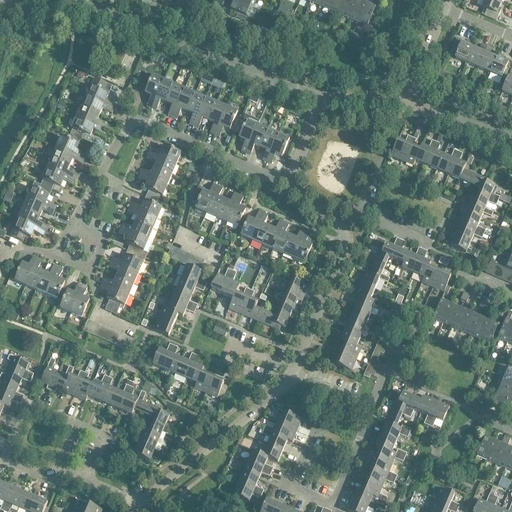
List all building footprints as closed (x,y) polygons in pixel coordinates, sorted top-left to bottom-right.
[(247,18),(252,8),(233,0),(230,6),(223,3),(221,6),(247,18)] [(232,0),(233,0),(252,8),(255,0),(232,0)] [(333,0),(322,0),(320,6),(329,10),(333,0)] [(344,0),(333,0),(329,10),(339,14),(344,0)] [(356,0),(344,0),(339,14),(348,18),(356,0)] [(366,3),(359,0),(356,0),(348,18),(358,22),(366,3)] [(502,2),(495,0),(484,0),(481,8),(486,10),(484,16),(496,21),(501,10),(499,9),(502,2)] [(366,3),(358,22),(367,26),(375,7),(366,3)] [(451,51),(457,54),(455,59),(467,64),(473,49),(466,46),(467,44),(456,39),(451,51)] [(473,49),(467,64),(478,69),(487,47),(481,44),(478,51),(473,49)] [(487,47),(478,69),(490,73),(496,59),(490,56),(493,50),(487,47)] [(124,58),(127,52),(116,48),(113,53),(124,58)] [(122,63),(124,58),(113,53),(111,59),(122,63)] [(155,56),(153,62),(160,65),(163,59),(155,56)] [(120,69),(122,63),(111,59),(109,64),(120,69)] [(504,74),(509,76),(511,68),(511,62),(504,59),(503,62),(496,59),(490,73),(501,79),(504,74)] [(117,74),(120,69),(109,64),(106,70),(117,74)] [(502,93),(511,97),(511,68),(509,76),(502,93)] [(104,75),(115,80),(117,74),(106,70),(104,75)] [(152,109),(163,81),(147,74),(142,85),(148,87),(145,94),(151,97),(147,107),(152,109)] [(94,79),(86,98),(114,110),(116,105),(106,101),(112,87),(94,79)] [(163,81),(152,109),(156,111),(160,101),(166,103),(174,86),(163,81)] [(173,118),(184,90),(174,86),(166,103),(172,106),(168,116),(173,118)] [(187,112),(195,95),(184,90),(173,118),(177,120),(181,110),(187,112)] [(194,127),(205,99),(195,95),(187,112),(193,115),(189,125),(194,127)] [(82,108),(99,116),(102,110),(112,114),(114,110),(86,98),(82,108)] [(208,121),(216,104),(205,99),(194,127),(198,129),(202,119),(208,121)] [(215,136),(226,108),(216,104),(208,121),(214,124),(210,134),(215,136)] [(77,119),(105,131),(107,126),(97,122),(99,116),(82,108),(77,119)] [(237,113),(226,108),(215,136),(219,138),(223,128),(235,133),(240,122),(234,119),(237,113)] [(258,126),(260,122),(243,115),(240,122),(235,133),(241,135),(239,139),(245,142),(241,152),(246,154),(258,126)] [(70,135),(81,140),(83,134),(90,137),(93,131),(103,135),(105,131),(77,119),(70,135)] [(260,148),(268,131),(258,126),(246,154),(250,156),(254,146),(260,148)] [(267,163),(278,135),(268,131),(260,148),(266,151),(262,161),(267,163)] [(70,135),(68,141),(61,138),(56,149),(84,160),(86,156),(76,152),(81,140),(70,135)] [(289,140),(278,135),(267,163),(271,165),(275,155),(282,157),(289,140)] [(404,145),(397,142),(391,157),(402,162),(412,138),(408,136),(404,145)] [(420,151),(419,151),(413,148),(416,140),(412,138),(402,162),(413,167),(415,162),(420,151)] [(419,151),(420,151),(415,162),(426,166),(436,143),(432,141),(428,149),(421,146),(419,151)] [(440,145),(436,143),(426,166),(437,171),(443,156),(437,153),(440,145)] [(149,154),(176,166),(181,155),(163,147),(160,153),(150,149),(149,154)] [(458,152),(448,176),(459,181),(464,170),(465,166),(466,165),(465,165),(459,162),(462,154),(464,149),(460,148),(458,152)] [(52,159),(70,167),(72,161),(82,165),(84,160),(56,149),(52,159)] [(450,159),(443,156),(437,171),(448,176),(458,152),(454,150),(450,159)] [(176,166),(149,154),(147,158),(157,162),(154,168),(172,176),(176,166)] [(465,165),(466,165),(465,166),(469,168),(473,159),(469,157),(465,165)] [(47,169),(75,181),(77,177),(67,173),(70,167),(52,159),(47,169)] [(172,176),(154,168),(151,174),(141,170),(140,175),(167,186),(172,176)] [(52,191),(54,185),(60,188),(63,182),(73,186),(75,181),(47,169),(40,186),(52,191)] [(481,190),(485,180),(464,170),(459,181),(481,190)] [(167,186),(140,175),(138,179),(148,183),(145,190),(148,191),(146,197),(157,201),(160,196),(162,197),(167,186)] [(498,202),(499,198),(491,194),(494,187),(490,185),(491,182),(485,180),(481,190),(479,194),(498,202)] [(34,183),(31,189),(27,199),(54,211),(56,207),(46,203),(52,191),(40,186),(34,183)] [(193,200),(192,202),(197,204),(195,209),(206,214),(218,187),(213,185),(209,195),(203,192),(204,189),(198,187),(193,200)] [(222,188),(218,187),(206,214),(217,219),(224,201),(218,198),(222,188)] [(230,204),(224,201),(217,219),(227,223),(239,195),(234,194),(230,204)] [(496,206),(498,202),(479,194),(476,201),(471,199),(470,203),(485,209),(488,203),(496,206)] [(243,197),(239,195),(227,223),(238,228),(238,227),(244,230),(248,219),(243,216),(245,210),(239,207),(243,197)] [(157,201),(146,197),(141,208),(131,204),(129,208),(157,220),(162,209),(155,207),(157,201)] [(22,210),(40,218),(43,212),(53,216),(54,211),(27,199),(22,210)] [(493,213),(485,209),(470,203),(465,214),(480,221),(483,214),(491,217),(493,213)] [(157,220),(129,208),(127,213),(137,217),(135,223),(152,231),(157,220)] [(18,220),(45,232),(47,228),(37,224),(40,218),(22,210),(18,220)] [(255,222),(248,219),(244,230),(241,237),(252,241),(263,214),(259,212),(255,222)] [(268,216),(263,214),(252,241),(262,246),(270,228),(264,225),(268,216)] [(465,214),(460,225),(483,235),(488,237),(490,233),(485,230),(485,231),(477,227),(480,221),(465,214)] [(45,232),(18,220),(13,231),(11,237),(23,242),(25,237),(31,239),(34,233),(44,237),(45,232)] [(262,246),(273,250),(284,223),(280,221),(276,231),(270,228),(262,246)] [(152,231),(135,223),(132,229),(122,225),(120,229),(148,241),(152,231)] [(284,223),(273,250),(283,255),(291,237),(285,234),(289,225),(284,223)] [(482,239),(483,235),(460,225),(455,236),(470,243),(473,236),(482,239)] [(148,241),(120,229),(118,234),(128,238),(126,245),(129,246),(127,251),(145,259),(147,254),(148,254),(153,243),(148,241)] [(297,240),(291,237),(283,255),(293,259),(305,232),(301,230),(297,240)] [(305,232),(293,259),(304,264),(309,253),(313,255),(315,251),(311,249),(312,246),(306,243),(310,233),(305,232)] [(468,249),(470,243),(455,236),(450,247),(474,257),(476,253),(468,249)] [(393,247),(386,244),(384,248),(381,247),(378,253),(389,258),(393,259),(401,241),(397,239),(393,247)] [(393,259),(400,262),(397,267),(402,269),(408,254),(401,251),(405,243),(401,241),(393,259)] [(173,261),(177,250),(172,247),(167,258),(173,261)] [(402,269),(413,274),(423,250),(419,249),(415,257),(408,254),(402,269)] [(178,263),(183,252),(177,250),(173,261),(178,263)] [(413,274),(423,279),(424,279),(428,269),(431,264),(424,261),(427,252),(423,250),(413,274)] [(112,259),(110,263),(138,275),(145,259),(127,251),(122,263),(112,259)] [(183,265),(188,254),(183,252),(178,263),(183,265)] [(378,253),(369,275),(379,280),(388,283),(389,279),(381,275),(389,258),(378,253)] [(186,267),(189,267),(193,256),(188,254),(183,265),(186,267)] [(189,267),(194,270),(199,259),(193,256),(189,267)] [(26,286),(37,259),(33,257),(28,267),(22,264),(19,270),(14,268),(9,279),(26,286)] [(36,291),(43,273),(38,271),(42,261),(37,259),(26,286),(36,291)] [(199,259),(194,270),(200,272),(205,261),(199,259)] [(490,262),(485,274),(491,276),(496,264),(490,262)] [(138,275),(110,263),(108,268),(118,272),(116,278),(133,286),(138,275)] [(496,264),(491,276),(496,278),(501,267),(496,264)] [(46,295),(58,268),(54,266),(49,276),(43,273),(36,291),(46,295)] [(202,273),(200,272),(194,270),(189,267),(186,267),(182,278),(205,288),(207,284),(199,280),(202,273)] [(502,281),(507,269),(504,268),(501,267),(496,278),(502,281)] [(57,300),(62,289),(65,282),(58,280),(63,270),(58,268),(46,295),(57,300)] [(428,269),(424,279),(423,279),(421,283),(433,288),(439,273),(428,269)] [(507,283),(511,272),(511,271),(507,269),(502,281),(507,283)] [(222,295),(232,272),(228,270),(224,278),(217,275),(211,290),(222,295)] [(233,300),(235,295),(236,295),(240,285),(233,282),(236,273),(232,272),(222,295),(233,300)] [(379,280),(369,275),(364,273),(359,284),(375,291),(379,280)] [(439,273),(433,288),(444,293),(447,286),(450,278),(439,273)] [(288,292),(304,298),(308,287),(285,277),(283,282),(291,285),(288,292)] [(133,286),(116,278),(113,284),(103,280),(101,284),(129,296),(133,286)] [(203,292),(205,288),(182,278),(177,289),(192,295),(195,289),(203,292)] [(83,286),(78,284),(74,294),(62,289),(57,300),(63,302),(60,309),(71,314),(83,286)] [(115,303),(121,305),(124,307),(129,296),(101,284),(99,289),(109,293),(107,299),(109,301),(115,303)] [(359,297),(360,297),(370,301),(375,291),(359,284),(355,295),(359,297)] [(83,286),(71,314),(82,318),(89,301),(83,298),(87,288),(83,286)] [(189,302),(192,295),(177,289),(172,300),(196,310),(198,306),(189,302)] [(242,298),(236,295),(235,295),(233,300),(229,310),(240,315),(250,291),(246,289),(242,298)] [(251,319),(256,309),(258,304),(251,301),(254,293),(250,291),(240,315),(251,319)] [(277,295),(275,300),(283,303),(299,310),(304,298),(288,292),(285,299),(277,295)] [(360,297),(359,297),(355,308),(370,314),(375,303),(370,301),(360,297)] [(194,314),(196,310),(172,300),(168,311),(167,311),(178,315),(178,316),(183,318),(186,311),(194,314)] [(442,323),(450,304),(441,300),(433,319),(442,323)] [(109,301),(105,310),(111,313),(115,303),(109,301)] [(111,313),(116,315),(121,305),(115,303),(111,313)] [(299,310),(283,303),(281,310),(272,306),(271,311),(289,319),(292,312),(297,314),(299,310)] [(450,304),(442,323),(452,327),(460,308),(450,304)] [(365,325),(370,314),(355,308),(350,319),(365,325)] [(461,331),(469,312),(460,308),(452,327),(461,331)] [(178,315),(167,311),(168,311),(163,309),(158,320),(173,326),(178,316),(178,315)] [(273,328),(277,318),(269,315),(256,309),(251,319),(273,328)] [(15,311),(11,320),(16,322),(20,313),(15,311)] [(269,315),(277,318),(273,328),(279,331),(280,328),(284,330),(289,319),(271,311),(269,315)] [(471,335),(479,316),(469,312),(461,331),(471,335)] [(507,342),(511,331),(511,322),(509,321),(511,314),(511,313),(509,312),(498,338),(507,342)] [(480,340),(489,321),(479,316),(471,335),(480,340)] [(350,319),(346,330),(361,336),(365,325),(350,319)] [(94,323),(88,320),(83,331),(89,334),(94,323)] [(173,326),(158,320),(153,331),(168,338),(173,326)] [(498,325),(489,321),(480,340),(490,344),(498,325)] [(89,334),(94,336),(99,325),(94,323),(89,334)] [(99,325),(94,336),(100,339),(105,328),(99,325)] [(227,332),(215,327),(213,333),(224,338),(227,332)] [(105,328),(100,339),(105,341),(110,330),(105,328)] [(105,341),(110,343),(115,332),(110,330),(105,341)] [(346,344),(346,343),(356,348),(361,336),(346,330),(341,342),(346,344)] [(115,332),(110,343),(116,346),(121,335),(115,332)] [(121,335),(116,346),(121,348),(126,337),(121,335)] [(121,348),(127,350),(132,339),(126,337),(121,348)] [(450,339),(447,345),(453,347),(456,341),(450,339)] [(346,343),(346,344),(341,355),(356,361),(361,350),(356,348),(346,343)] [(170,345),(166,353),(159,350),(152,365),(164,370),(174,347),(170,345)] [(164,370),(175,375),(181,360),(175,357),(178,348),(174,347),(164,370)] [(192,354),(188,362),(181,360),(175,375),(186,380),(196,356),(192,354)] [(356,361),(341,355),(336,366),(351,372),(356,361)] [(11,362),(8,369),(32,379),(33,375),(25,371),(28,364),(9,356),(7,360),(11,362)] [(200,358),(196,356),(186,380),(197,384),(201,374),(202,374),(204,369),(197,366),(200,358)] [(46,390),(50,391),(59,372),(52,369),(55,361),(51,359),(41,383),(48,386),(46,390)] [(63,392),(70,377),(74,369),(69,367),(65,375),(59,372),(50,391),(55,393),(56,389),(63,392)] [(502,377),(511,381),(511,369),(507,368),(502,377)] [(30,383),(32,379),(8,369),(5,376),(1,374),(0,377),(0,378),(19,386),(21,380),(30,383)] [(70,377),(63,392),(74,397),(84,374),(80,372),(77,380),(70,377)] [(87,397),(92,387),(92,386),(85,384),(88,375),(84,374),(74,397),(85,402),(88,397),(87,397)] [(197,384),(194,389),(206,394),(212,379),(202,374),(201,374),(197,384)] [(92,386),(92,387),(87,397),(88,397),(98,402),(108,378),(104,376),(101,384),(94,381),(92,386)] [(511,392),(511,381),(502,377),(498,387),(511,392)] [(16,393),(19,386),(0,378),(0,383),(2,384),(0,387),(0,391),(22,401),(24,397),(16,393)] [(108,378),(98,402),(109,406),(116,391),(109,388),(113,380),(108,378)] [(212,379),(206,394),(217,399),(224,383),(212,379)] [(116,391),(109,406),(120,411),(130,387),(126,386),(123,394),(116,391)] [(120,411),(132,416),(134,411),(138,400),(131,398),(135,389),(130,387),(120,411)] [(511,404),(511,392),(498,387),(494,396),(511,404)] [(0,404),(4,406),(4,407),(9,409),(12,402),(20,405),(22,401),(0,391),(0,404)] [(134,411),(152,419),(157,408),(142,402),(146,394),(141,392),(138,400),(134,411)] [(406,407),(402,415),(406,417),(414,398),(403,393),(401,398),(398,396),(395,402),(406,407)] [(406,417),(410,419),(414,410),(421,414),(427,398),(423,396),(421,401),(414,398),(406,417)] [(490,406),(509,414),(511,407),(511,404),(494,396),(490,406)] [(421,414),(427,416),(424,425),(428,426),(438,403),(427,398),(421,414)] [(396,428),(402,415),(406,407),(395,402),(386,424),(396,428)] [(428,426),(432,428),(436,420),(443,423),(449,408),(438,403),(428,426)] [(172,432),(174,428),(166,424),(169,417),(165,416),(166,412),(157,408),(152,419),(155,420),(154,424),(172,432)] [(276,415),(285,419),(281,427),(296,434),(302,421),(278,411),(276,415)] [(159,440),(159,439),(162,433),(170,436),(172,432),(154,424),(151,431),(146,429),(144,433),(159,440)] [(409,434),(400,431),(400,430),(396,428),(386,424),(381,435),(396,442),(399,435),(407,439),(409,434)] [(402,426),(400,430),(400,431),(409,434),(411,430),(402,426)] [(273,435),(273,434),(275,430),(265,427),(264,431),(273,435)] [(287,441),(292,443),(296,434),(281,427),(277,436),(287,440),(287,441)] [(488,430),(477,456),(487,460),(495,441),(488,439),(491,431),(488,430)] [(273,434),(273,435),(264,431),(262,435),(270,439),(267,445),(283,452),(287,441),(287,440),(277,436),(273,434)] [(155,451),(157,444),(166,447),(168,443),(159,439),(159,440),(144,433),(139,444),(155,451)] [(381,435),(376,447),(381,449),(381,448),(392,453),(396,442),(381,435)] [(504,437),(501,444),(495,441),(487,460),(496,464),(507,438),(504,437)] [(511,452),(511,448),(507,447),(510,439),(507,438),(496,464),(505,468),(511,452)] [(139,444),(134,455),(158,465),(160,461),(152,457),(155,451),(139,444)] [(267,445),(264,452),(256,449),(254,453),(268,459),(278,463),(283,452),(267,445)] [(403,463),(405,459),(396,455),(396,454),(392,453),(381,448),(381,449),(376,460),(391,466),(395,459),(403,463)] [(396,455),(405,459),(407,454),(397,450),(396,454),(396,455)] [(254,453),(253,452),(248,463),(271,473),(273,469),(265,465),(268,459),(254,453)] [(395,481),(397,476),(389,473),(391,466),(376,460),(372,471),(395,481)] [(261,474),(270,477),(271,473),(248,463),(243,474),(258,480),(261,474)] [(382,488),(385,481),(393,485),(395,481),(372,471),(367,482),(382,488)] [(264,491),(255,487),(258,480),(243,474),(238,485),(262,495),(264,491)] [(377,499),(386,503),(388,498),(379,495),(382,488),(367,482),(362,492),(373,496),(373,497),(377,499)] [(0,500),(3,502),(0,510),(0,511),(1,511),(4,511),(14,489),(3,484),(0,491),(0,500)] [(252,496),(260,499),(262,495),(238,485),(233,496),(249,503),(252,496)] [(8,511),(11,506),(19,509),(25,494),(14,489),(4,511),(8,511)] [(458,510),(460,506),(451,502),(454,495),(439,489),(434,500),(458,510)] [(358,490),(353,501),(368,508),(371,501),(375,503),(377,499),(373,497),(373,496),(362,492),(358,490)] [(506,511),(501,510),(500,511),(511,511),(511,492),(511,496),(511,499),(511,502),(511,504),(511,505),(508,511),(506,511)] [(25,511),(30,511),(36,498),(25,494),(19,509),(25,511)] [(486,511),(494,497),(489,495),(486,503),(479,500),(473,511),(486,511)] [(500,511),(501,510),(494,507),(498,499),(494,497),(486,511),(500,511)] [(36,498),(30,511),(46,511),(48,509),(45,508),(47,503),(36,498)] [(384,507),(386,503),(377,499),(375,503),(384,507)] [(274,511),(277,505),(266,500),(261,511),(274,511)] [(430,511),(447,511),(448,511),(450,511),(456,511),(458,510),(434,500),(429,511),(430,511)] [(83,511),(101,511),(102,511),(79,501),(77,505),(85,509),(83,511)] [(353,501),(348,511),(366,511),(368,508),(353,501)]
